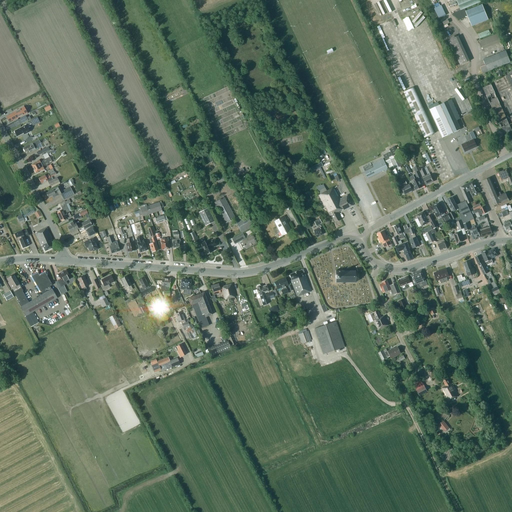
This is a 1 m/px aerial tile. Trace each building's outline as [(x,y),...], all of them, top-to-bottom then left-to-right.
[(481,2),(480,0),(458,0),(457,1),(460,8),(461,10),(481,2)] [(466,11),(465,9),(461,10),(458,12),(453,14),(460,20),(468,17),(472,26),(488,19),(482,4),(466,11)] [(420,12),(418,15),(415,13),(408,20),(413,25),(423,15),(420,12)] [(388,36),(393,34),(387,21),(377,26),(382,35),(386,32),(388,36)] [(479,39),(490,35),(488,29),(477,33),(479,39)] [(479,41),(483,50),(501,42),(497,34),(479,41)] [(449,41),(460,65),(469,61),(458,37),(449,41)] [(484,59),(486,65),(481,67),(483,73),(487,72),(511,62),(506,50),(484,59)] [(500,68),(494,70),(497,77),(503,75),(500,68)] [(511,118),(511,120),(511,122),(511,72),(494,81),(503,101),(505,101),(506,103),(504,104),(505,108),(507,107),(511,117),(511,118)] [(483,88),(493,110),(488,112),(493,122),(498,120),(504,134),(511,131),(491,84),(483,88)] [(404,92),(424,138),(434,133),(414,88),(404,92)] [(456,120),(460,119),(451,100),(430,109),(442,137),(460,129),(456,120)] [(13,113),(6,117),(7,118),(6,118),(7,120),(8,120),(8,121),(9,121),(9,122),(12,120),(13,120),(16,119),(27,113),(24,107),(12,112),(13,113)] [(20,125),(28,120),(27,118),(26,116),(18,120),(20,125)] [(32,126),(39,122),(37,118),(30,122),(32,126)] [(26,125),(14,131),(17,137),(23,133),(24,135),(30,132),(26,125)] [(469,133),(470,134),(465,136),(467,142),(461,145),(464,152),(470,149),(470,150),(477,147),(474,139),(476,138),(473,131),(469,133)] [(22,148),(24,152),(28,150),(29,152),(39,147),(37,144),(40,143),(38,140),(32,143),(29,145),(22,148)] [(390,152),(383,155),(385,160),(389,158),(398,154),(395,147),(389,149),(390,152)] [(43,155),(45,159),(40,161),(39,160),(36,161),(37,162),(31,165),(35,173),(40,170),(41,171),(44,169),(42,167),(49,164),(46,158),(49,157),(47,153),(43,155)] [(422,156),(426,164),(431,162),(427,154),(422,156)] [(398,157),(390,160),(395,170),(402,166),(398,157)] [(365,172),(368,178),(384,170),(385,171),(388,170),(383,159),(373,164),(374,167),(365,172)] [(318,164),(310,168),(312,172),(320,168),(318,164)] [(420,171),(426,185),(433,182),(429,173),(427,174),(425,169),(426,169),(425,168),(420,171)] [(498,173),(501,181),(508,178),(511,186),(511,185),(511,178),(511,177),(510,178),(507,170),(498,173)] [(413,175),(409,177),(415,190),(422,187),(418,178),(421,177),(418,171),(414,173),(417,179),(415,180),(413,175)] [(41,183),(45,181),(45,182),(47,181),(50,186),(58,182),(57,178),(52,181),(50,178),(48,175),(46,176),(46,175),(45,176),(44,175),(38,178),(41,183)] [(483,181),(494,206),(508,200),(505,193),(501,195),(500,192),(497,193),(490,178),(483,181)] [(403,191),(405,194),(408,193),(409,193),(411,192),(412,192),(412,191),(409,185),(407,186),(405,181),(400,184),(401,186),(398,188),(400,192),(403,191)] [(460,187),(468,204),(472,202),(467,192),(470,191),(472,196),(479,193),(473,181),(460,187)] [(323,184),(316,188),(320,194),(326,191),(323,184)] [(53,198),(63,192),(59,186),(46,193),(46,194),(46,195),(47,196),(48,197),(52,195),(53,198)] [(319,195),(325,206),(330,203),(334,210),(335,209),(337,213),(339,212),(339,211),(342,209),(343,210),(352,205),(347,195),(340,199),(334,187),(326,191),(320,194),(319,195)] [(72,191),(62,196),(64,200),(73,195),(72,191)] [(234,218),(241,233),(253,226),(246,214),(239,218),(238,216),(235,218),(224,197),(215,202),(226,223),(234,218)] [(448,200),(447,200),(449,204),(448,204),(450,208),(452,207),(454,211),(458,209),(456,205),(452,198),(449,199),(448,199),(448,200)] [(64,215),(67,214),(66,213),(71,211),(68,204),(71,202),(69,200),(64,202),(59,204),(62,210),(57,212),(61,221),(66,218),(64,215)] [(473,219),(466,201),(456,205),(458,209),(460,213),(459,214),(460,217),(462,221),(463,223),(473,219)] [(141,208),(141,210),(138,211),(140,216),(142,215),(143,217),(162,210),(160,202),(141,208)] [(330,203),(325,206),(328,213),(329,215),(330,215),(335,223),(340,220),(337,213),(335,209),(334,210),(330,203)] [(439,203),(432,206),(434,210),(433,210),(437,217),(445,213),(441,206),(440,207),(439,203)] [(23,217),(34,212),(30,206),(20,211),(23,217)] [(480,209),(478,210),(478,209),(474,211),(475,213),(478,212),(480,216),(487,212),(484,207),(480,209)] [(199,213),(205,226),(214,221),(208,208),(199,213)] [(423,212),(416,215),(418,219),(421,226),(422,226),(429,223),(428,221),(426,217),(423,212)] [(445,224),(453,220),(449,213),(441,217),(445,224)] [(155,218),(156,223),(167,220),(165,215),(155,218)] [(431,215),(428,217),(429,220),(430,222),(434,229),(437,227),(433,218),(431,215)] [(274,221),(282,236),(290,231),(285,222),(287,221),(284,216),(274,221)] [(455,223),(456,223),(459,230),(464,228),(460,217),(454,220),(455,223)] [(81,223),(84,230),(92,226),(92,225),(89,220),(89,219),(81,223)] [(67,227),(70,233),(78,229),(77,226),(80,225),(78,222),(75,224),(74,220),(67,224),(68,226),(67,227)] [(402,233),(398,225),(393,227),(395,232),(394,233),(396,236),(399,235),(400,239),(403,237),(402,234),(402,233)] [(492,234),(490,226),(480,229),(480,231),(482,237),(492,234)] [(85,230),(88,237),(96,233),(93,227),(85,230)] [(316,229),(313,231),(316,238),(323,234),(319,227),(319,228),(316,229)] [(410,240),(413,248),(419,246),(416,237),(416,238),(414,234),(415,233),(412,227),(409,228),(411,235),(412,234),(413,238),(410,240)] [(42,245),(45,251),(54,247),(51,242),(53,242),(47,228),(35,233),(41,246),(42,245)] [(477,238),(480,237),(477,228),(470,230),(473,240),(477,239),(477,238)] [(426,233),(430,243),(435,241),(431,234),(435,232),(434,229),(430,231),(430,232),(426,233)] [(21,238),(19,239),(23,248),(28,246),(24,237),(23,235),(22,230),(14,233),(16,238),(21,236),(21,238)] [(189,234),(188,234),(193,246),(198,243),(194,231),(189,233),(189,234)] [(379,238),(378,238),(380,243),(382,242),(384,248),(391,244),(387,235),(386,236),(384,231),(377,234),(379,238)] [(173,239),(173,247),(181,247),(180,241),(180,238),(179,239),(178,232),(173,232),(174,236),(175,236),(175,239),(173,239)] [(455,241),(456,241),(457,243),(464,241),(462,235),(461,232),(453,234),(455,241)] [(245,238),(243,234),(232,239),(235,244),(245,238)] [(256,243),(253,236),(251,236),(250,234),(247,236),(248,238),(240,243),(243,249),(245,247),(246,248),(256,243)] [(109,244),(110,243),(110,245),(109,246),(111,254),(119,251),(116,243),(113,244),(111,236),(107,237),(109,244)] [(146,250),(147,249),(147,248),(147,249),(144,241),(142,241),(140,236),(136,238),(138,242),(137,243),(140,251),(140,253),(144,251),(144,250),(146,249),(146,250)] [(154,237),(149,239),(151,243),(149,244),(150,247),(151,247),(153,252),(155,251),(158,250),(154,237)] [(201,243),(200,243),(202,250),(203,249),(205,254),(210,252),(212,251),(212,249),(216,247),(214,243),(217,242),(216,238),(209,241),(209,240),(205,242),(203,237),(202,238),(199,239),(201,243)] [(84,243),(84,245),(86,247),(87,248),(88,247),(89,251),(94,249),(95,250),(98,249),(96,244),(94,238),(87,241),(87,242),(84,243)] [(165,249),(169,249),(168,241),(167,238),(161,239),(161,242),(162,249),(163,249),(163,250),(165,249)] [(437,242),(440,250),(443,249),(445,249),(446,249),(446,248),(447,248),(444,239),(437,242)] [(407,243),(398,246),(400,251),(403,250),(404,250),(405,252),(404,252),(405,255),(406,255),(408,260),(409,259),(409,260),(413,259),(410,250),(407,243)] [(481,252),(485,262),(486,265),(493,262),(491,258),(497,256),(494,249),(488,252),(487,250),(484,251),(481,252)] [(474,255),(478,264),(479,264),(480,267),(482,272),(484,275),(488,273),(486,270),(484,265),(483,265),(483,264),(482,262),(478,253),(474,255)] [(464,267),(467,275),(467,277),(475,274),(475,272),(473,268),(472,268),(469,261),(464,263),(465,266),(464,267)] [(291,280),(295,292),(297,296),(307,292),(311,291),(302,269),(289,274),(290,275),(289,275),(290,277),(292,280),(291,280)] [(440,280),(441,282),(447,280),(446,277),(449,276),(446,269),(439,271),(439,272),(434,274),(436,281),(440,280)] [(69,278),(68,275),(66,270),(58,273),(61,279),(57,280),(60,286),(67,283),(65,280),(69,278)] [(426,280),(421,270),(410,275),(415,285),(416,284),(418,288),(423,286),(421,282),(426,280)] [(355,283),(358,279),(358,274),(355,271),(335,271),(335,275),(335,279),(335,283),(355,283)] [(23,292),(18,284),(19,284),(13,274),(6,278),(9,284),(11,289),(11,288),(19,302),(18,302),(21,307),(20,307),(26,316),(32,313),(57,298),(52,289),(51,289),(50,286),(52,285),(45,272),(39,275),(37,272),(31,276),(40,292),(41,292),(42,294),(28,302),(23,292)] [(114,282),(111,275),(101,280),(103,284),(101,285),(103,290),(110,287),(108,284),(114,282)] [(81,289),(83,291),(86,290),(85,287),(88,285),(84,276),(77,279),(81,289)] [(126,287),(128,286),(130,290),(132,289),(130,285),(131,284),(126,276),(121,279),(126,287)] [(408,276),(398,280),(401,286),(402,290),(406,289),(409,287),(408,284),(410,283),(408,276)] [(149,288),(148,286),(144,277),(138,280),(142,288),(139,289),(143,296),(152,292),(150,287),(149,288)] [(161,285),(161,292),(164,292),(164,300),(169,300),(169,296),(170,296),(169,291),(169,288),(170,288),(170,279),(162,278),(161,285)] [(280,288),(281,290),(281,291),(283,295),(288,293),(287,288),(286,289),(285,286),(287,285),(285,278),(274,282),(277,289),(280,288)] [(183,289),(183,292),(183,294),(187,294),(187,292),(187,289),(190,289),(191,280),(181,279),(180,289),(183,289)] [(383,293),(384,292),(389,290),(391,295),(399,293),(395,283),(389,286),(387,281),(386,281),(383,282),(383,283),(380,284),(383,293)] [(218,284),(211,286),(213,292),(214,294),(220,293),(220,290),(221,289),(224,300),(236,296),(232,284),(219,287),(218,284)] [(257,287),(257,288),(263,306),(268,304),(264,292),(268,291),(266,285),(261,287),(260,286),(260,285),(259,285),(258,285),(257,286),(257,287)] [(500,293),(497,286),(491,289),(494,296),(500,293)] [(3,295),(7,301),(14,297),(10,291),(3,295)] [(203,292),(188,298),(190,305),(191,305),(191,307),(193,307),(196,316),(201,328),(209,325),(205,317),(212,314),(203,292)] [(105,298),(100,300),(103,306),(108,304),(105,298)] [(134,300),(137,308),(143,306),(140,298),(134,300)] [(407,307),(403,299),(398,302),(402,309),(407,307)] [(144,305),(139,308),(142,314),(147,311),(144,305)] [(276,306),(269,309),(271,314),(278,311),(276,306)] [(437,313),(434,307),(429,310),(431,315),(437,313)] [(370,314),(377,330),(388,325),(384,315),(381,317),(378,310),(370,314)] [(184,330),(185,329),(188,335),(191,334),(192,338),(196,336),(190,320),(188,321),(187,321),(184,322),(183,320),(185,319),(183,314),(181,315),(180,312),(176,314),(178,318),(177,319),(178,322),(180,321),(184,330)] [(29,323),(36,319),(32,313),(26,316),(29,323)] [(109,317),(115,329),(121,326),(115,314),(109,317)] [(314,328),(323,354),(345,347),(335,321),(314,328)] [(298,334),(302,344),(310,341),(306,331),(298,334)] [(210,348),(213,355),(231,348),(228,340),(210,348)] [(186,354),(181,344),(176,346),(178,350),(176,351),(179,357),(186,354)] [(384,352),(383,350),(378,352),(382,360),(386,358),(390,356),(391,359),(397,356),(396,354),(400,352),(398,347),(392,350),(391,349),(384,352)] [(405,359),(403,355),(401,357),(400,356),(395,359),(397,364),(401,363),(400,361),(405,359)] [(168,357),(157,362),(157,363),(158,366),(160,369),(160,370),(161,372),(180,364),(177,358),(169,361),(168,357)] [(446,397),(448,401),(458,396),(456,392),(451,383),(450,384),(447,378),(442,381),(445,386),(441,388),(446,397)] [(425,387),(416,391),(419,395),(427,391),(425,387)]
